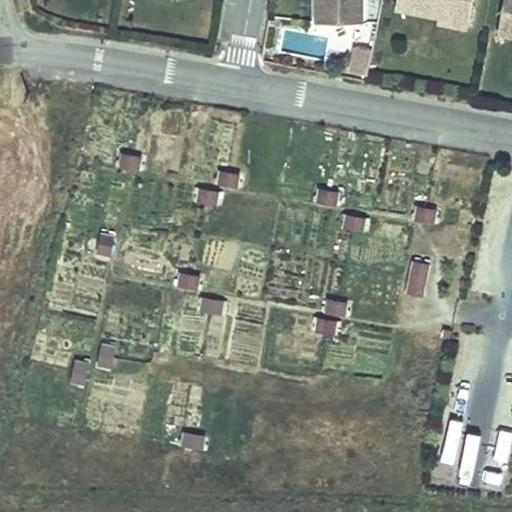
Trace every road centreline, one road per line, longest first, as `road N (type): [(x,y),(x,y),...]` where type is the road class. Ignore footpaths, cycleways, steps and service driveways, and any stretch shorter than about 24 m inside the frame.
road 1 (unclassified): [(511,133),(236,84)]
road 2 (unclassified): [(236,84),(0,49)]
